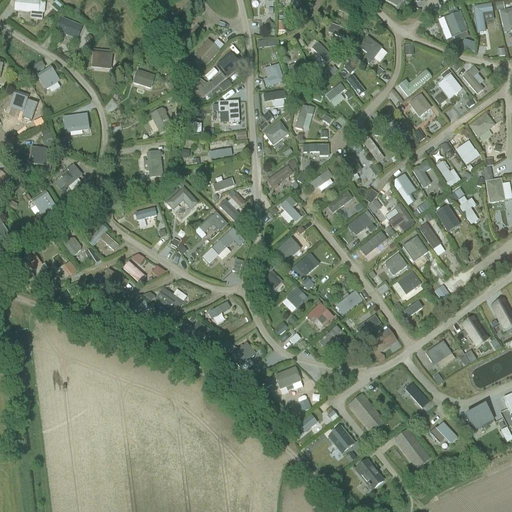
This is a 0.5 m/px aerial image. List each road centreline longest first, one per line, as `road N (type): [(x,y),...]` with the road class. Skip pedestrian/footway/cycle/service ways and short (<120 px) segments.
road 1 (track): [(0,291),(197,368),(347,511)]
road 2 (unknown): [(404,356),(452,403),(511,386)]
